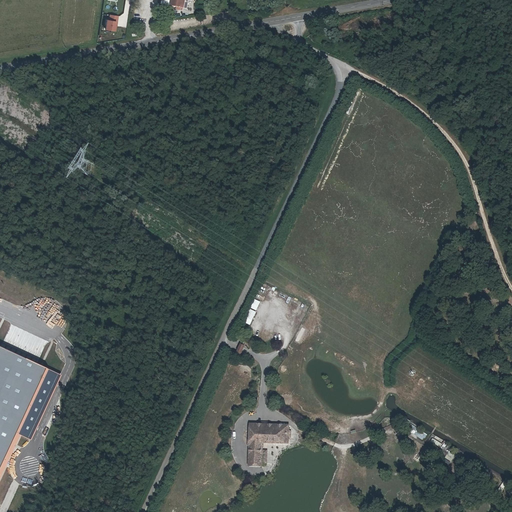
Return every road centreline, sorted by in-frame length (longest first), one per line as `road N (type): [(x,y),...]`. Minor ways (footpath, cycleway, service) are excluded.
road 1 (residential): [(296,41),(340,72),(339,90),(141,511)]
road 2 (track): [(340,72),(397,94),(467,160),(511,288)]
road 3 (tertiary): [(0,69),(269,21)]
road 4 (unknown): [(223,337),(260,359),(262,412),(333,444),(369,439),(398,404)]
